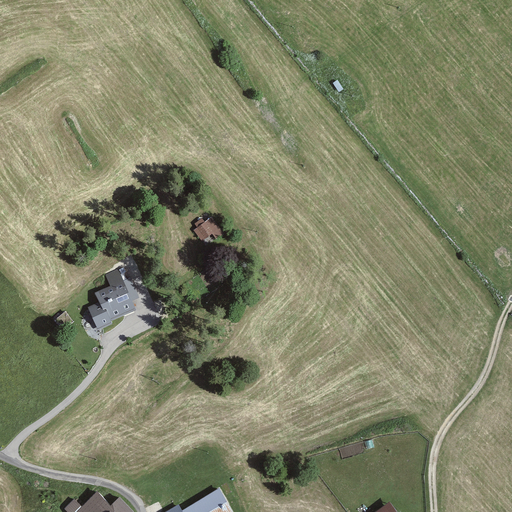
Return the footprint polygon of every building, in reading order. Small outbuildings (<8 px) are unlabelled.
[(212,217),(194,230),(207,247),(224,234),(212,217)] [(101,301),(87,307),(98,330),(112,324),(111,322),(139,309),(124,278),(96,291),(101,301)] [(236,511),(224,490),(186,511),(236,511)] [(77,500),(67,511),(69,511),(131,511),(119,501),(115,506),(99,492),(85,507),(77,500)] [(404,511),(397,502),(382,511),(404,511)]
